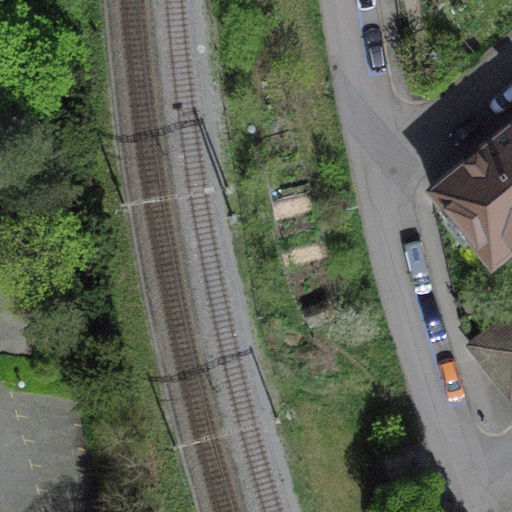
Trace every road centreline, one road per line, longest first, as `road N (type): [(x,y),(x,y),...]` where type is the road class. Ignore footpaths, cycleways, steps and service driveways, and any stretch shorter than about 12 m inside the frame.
road 1 (residential): [(382,171),(405,283),(468,494)]
road 2 (residential): [(349,0),(382,171)]
road 3 (residential): [(382,171),(511,65)]
